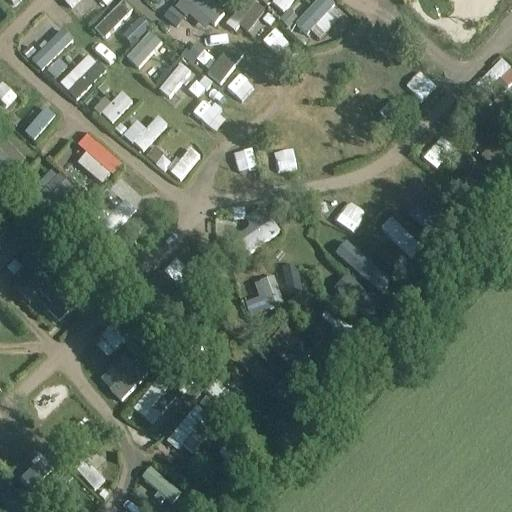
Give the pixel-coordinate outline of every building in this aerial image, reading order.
[(176,0),(210,27),(219,16),(198,0),(176,0)] [(489,0),(478,0),(474,5),(494,25),(504,14),(489,0)] [(316,40),(336,22),(320,3),(299,21),(316,40)] [(184,19),(173,10),(165,20),(176,29),(184,19)] [(441,25),(464,44),(474,32),(451,13),(441,25)] [(183,48),(190,38),(179,30),(172,41),(183,48)] [(121,63),(132,73),(157,45),(146,35),(121,63)] [(430,67),(441,56),(426,40),(415,50),(430,67)] [(191,67),(194,65),(204,53),(205,51),(197,45),(189,55),(185,52),(180,58),(191,67)] [(228,47),(202,73),(214,85),(240,59),(228,47)] [(173,61),(153,92),(169,102),(189,71),(173,61)] [(475,100),(495,81),(502,88),(511,79),(495,63),(466,91),(475,100)] [(59,74),(52,67),(46,73),(52,80),(59,74)] [(405,84),(397,93),(412,108),(428,91),(405,68),(397,76),(405,84)] [(212,85),(204,79),(198,86),(206,92),(212,85)] [(126,109),(136,95),(116,80),(106,94),(126,109)] [(246,113),(264,93),(253,83),(235,103),(246,113)] [(130,145),(142,154),(164,124),(152,115),(130,145)] [(511,150),(500,139),(480,160),(490,168),(483,175),(485,176),(494,185),(504,175),(511,183),(511,150)] [(164,157),(154,149),(146,159),(156,167),(164,157)] [(318,157),(294,160),(297,178),(320,175),(318,157)] [(252,183),(252,162),(233,163),(234,184),(252,183)] [(105,242),(130,215),(117,203),(91,230),(105,242)] [(347,209),(336,218),(351,234),(361,225),(347,209)] [(373,231),(403,259),(414,248),(383,220),(373,231)] [(229,240),(218,244),(225,262),(235,258),(229,240)] [(434,262),(423,252),(412,262),(423,273),(434,262)] [(419,300),(411,292),(402,301),(410,308),(419,300)] [(323,308),(314,319),(345,345),(354,335),(323,308)] [(140,313),(133,318),(146,334),(153,329),(140,313)] [(262,348),(286,374),(306,356),(281,329),(262,348)] [(387,347),(379,339),(371,347),(380,355),(387,347)] [(197,369),(187,370),(188,379),(198,378),(197,369)] [(329,369),(317,380),(327,390),(339,378),(329,369)] [(159,443),(169,453),(206,418),(196,408),(159,443)] [(59,424),(70,444),(87,435),(76,415),(59,424)] [(12,435),(0,448),(0,467),(22,444),(12,435)] [(222,447),(215,455),(235,475),(243,467),(222,447)] [(35,469),(20,485),(28,493),(43,477),(35,469)] [(217,511),(225,503),(210,490),(202,499),(217,511)]
